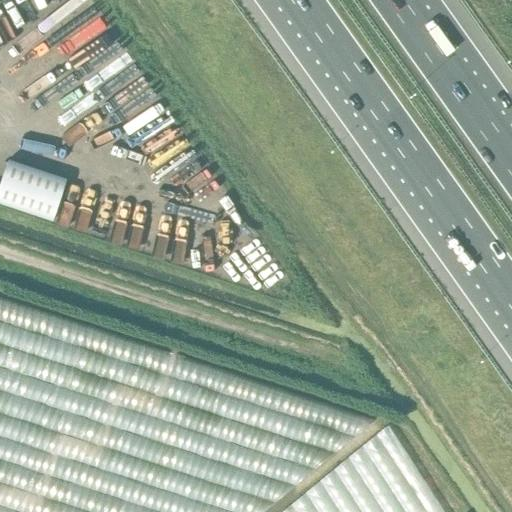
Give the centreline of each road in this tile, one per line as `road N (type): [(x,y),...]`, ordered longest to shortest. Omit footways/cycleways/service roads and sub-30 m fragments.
road 1 (track): [(136,0),(163,49),(509,511)]
road 2 (motorway): [(299,0),(511,299)]
road 3 (motorway): [(511,165),(394,0)]
